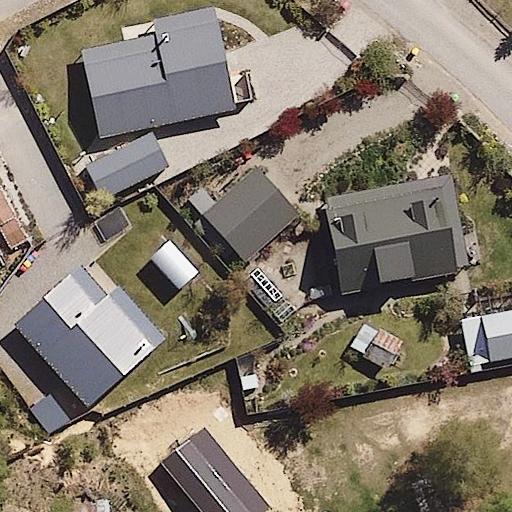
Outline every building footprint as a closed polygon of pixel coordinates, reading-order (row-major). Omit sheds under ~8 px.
[(85,55),(102,141),(236,109),(216,12),(154,21),(154,41),(85,55)] [(152,136),(88,169),(104,199),(168,166),(152,136)] [(302,216),(247,160),(193,212),(248,269),(302,216)] [(452,178),(327,202),(346,301),(471,277),(452,178)] [(153,343),(79,259),(13,316),(88,401),(153,343)] [(511,311),(462,321),(471,366),(511,358),(511,311)] [(203,426),(159,463),(201,511),(268,511),(270,511),(203,426)]
